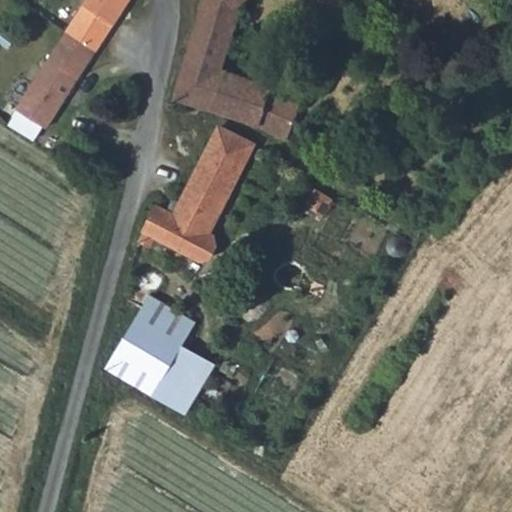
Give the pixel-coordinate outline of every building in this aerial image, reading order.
[(92,46),(125,0),(88,0),(68,31),(92,46)] [(205,0),(194,43),(179,93),(272,125),(288,135),(302,110),(265,89),(268,85),(219,71),(241,5),(246,0),(205,0)] [(92,46),(68,31),(32,84),(23,77),(13,90),(15,91),(0,109),(0,111),(9,119),(12,114),(40,135),(92,46)] [(180,212),(162,204),(150,228),(206,257),(214,254),(221,241),(218,232),(212,229),(255,140),(225,124),(180,212)] [(150,291),(109,365),(154,393),(179,347),(194,318),(150,291)] [(209,366),(179,347),(154,393),(184,412),(209,366)]
